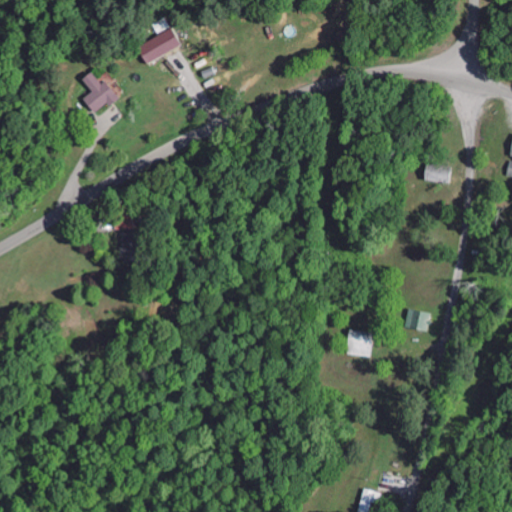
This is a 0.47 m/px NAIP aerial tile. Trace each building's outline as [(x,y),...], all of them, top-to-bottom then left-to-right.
[(180,45),(171,28),(136,46),(146,64),(180,45)] [(95,114),(117,98),(105,80),(100,84),(91,71),(82,78),(92,92),(83,98),(95,114)] [(424,180),(448,183),(450,168),(426,165),(424,180)] [(117,231),(134,228),(132,212),(114,215),(117,231)] [(121,231),(122,262),(140,261),(139,231),(121,231)] [(431,313),(408,309),(405,327),(428,331),(431,313)]
